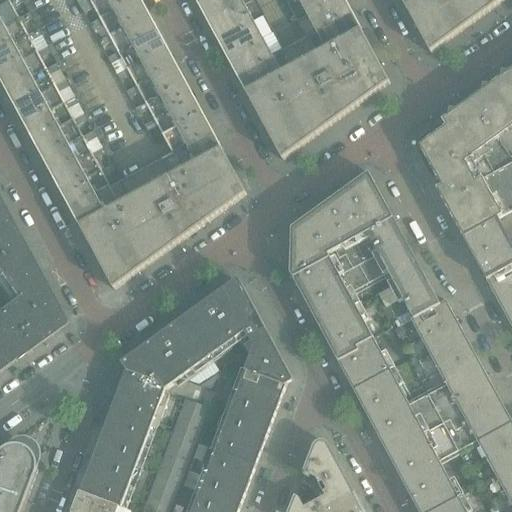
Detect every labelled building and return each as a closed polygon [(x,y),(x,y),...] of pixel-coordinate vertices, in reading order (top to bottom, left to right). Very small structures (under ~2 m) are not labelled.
[(0,0),(0,8),(10,3),(8,0),(0,0)] [(0,30),(19,20),(14,9),(24,4),(21,0),(15,0),(10,3),(0,8),(0,30)] [(100,20),(137,0),(97,0),(91,3),(81,9),(84,15),(94,9),(100,20)] [(109,37),(149,16),(140,0),(137,0),(100,20),(90,26),(94,32),(104,26),(109,37)] [(195,0),(201,9),(217,0),(195,0)] [(210,26),(241,9),(236,0),(217,0),(201,9),(210,26)] [(303,0),(312,15),(338,0),(303,0)] [(352,14),(346,3),(344,0),(338,0),(312,15),(321,31),(326,28),(352,14)] [(405,0),(402,2),(426,46),(431,55),(507,0),(405,0)] [(219,43),(250,26),(241,9),(210,26),(219,43)] [(333,41),(359,27),(352,14),(326,28),(333,41)] [(0,52),(29,37),(23,26),(33,21),(29,15),(19,20),(0,30),(0,52)] [(119,54),(158,33),(149,16),(109,37),(99,43),(103,49),(113,43),(119,54)] [(228,60),(260,43),(250,26),(219,43),(228,60)] [(283,162),(342,120),(390,85),(359,27),(333,41),(326,28),(321,31),(269,60),(263,63),(270,75),(244,89),(283,162)] [(0,74),(38,54),(32,43),(42,38),(39,32),(29,37),(0,52),(0,74)] [(128,71),(167,50),(158,33),(119,54),(109,60),(112,66),(122,60),(128,71)] [(237,77),(263,63),(269,60),(260,43),(228,60),(237,77)] [(47,71),(41,60),(51,55),(48,48),(38,54),(0,74),(0,79),(7,92),(47,71)] [(137,88),(177,67),(167,50),(128,71),(118,77),(121,83),(131,77),(137,88)] [(244,89),(270,75),(263,63),(237,77),(244,89)] [(56,88),(50,77),(60,72),(57,65),(47,71),(7,92),(16,109),(56,88)] [(146,105),(186,84),(177,67),(137,88),(127,94),(130,100),(140,94),(146,105)] [(511,72),(509,75),(503,73),(502,80),(497,83),(511,105),(511,72)] [(65,105),(59,94),(69,89),(66,82),(56,88),(16,109),(25,126),(65,105)] [(511,105),(497,83),(490,88),(484,87),(483,93),(457,112),(450,112),(449,117),(443,122),(448,129),(422,147),(444,188),(437,191),(471,254),(486,280),(511,266),(511,244),(507,235),(499,220),(511,213),(511,105)] [(155,122),(195,101),(186,84),(146,105),(136,110),(139,117),(149,111),(155,122)] [(74,122),(68,111),(79,106),(75,99),(65,105),(25,126),(34,143),(74,122)] [(164,139),(204,117),(195,101),(155,122),(145,127),(148,134),(159,128),(164,139)] [(83,139),(78,128),(88,123),(84,116),(74,122),(34,143),(44,160),(83,139)] [(213,134),(207,123),(204,117),(164,139),(173,156),(189,148),(213,134)] [(93,156),(87,145),(97,140),(94,133),(83,139),(44,160),(53,177),(93,156)] [(196,160),(220,147),(213,134),(189,148),(196,160)] [(247,196),(224,153),(220,147),(196,160),(189,148),(173,156),(111,190),(96,198),(102,210),(78,224),(115,291),(247,196)] [(102,173),(96,162),(106,157),(103,150),(93,156),(53,177),(62,194),(102,173)] [(111,190),(105,179),(115,173),(112,167),(102,173),(62,194),(71,211),(96,198),(111,190)] [(395,221),(379,192),(376,187),(374,183),(370,175),(355,186),(353,187),(344,194),(342,195),(335,200),(333,201),(333,202),(324,208),(322,210),(309,219),(308,220),(329,257),(358,241),(368,235),(395,221)] [(78,224),(102,210),(96,198),(71,211),(78,224)] [(65,326),(32,265),(0,205),(0,279),(14,301),(10,304),(33,339),(26,345),(31,351),(65,326)] [(339,276),(329,257),(308,220),(307,220),(293,231),(292,242),(292,259),(291,276),(300,292),(301,293),(304,299),(319,328),(356,308),(351,299),(339,276)] [(440,306),(420,268),(395,221),(368,235),(413,320),(440,306)] [(496,298),(511,288),(511,266),(486,280),(496,298)] [(246,335),(237,323),(256,312),(242,286),(234,284),(233,284),(186,318),(214,358),(246,335)] [(505,315),(511,311),(511,288),(496,298),(505,315)] [(421,339),(456,320),(446,302),(440,306),(413,320),(412,321),(421,339)] [(0,373),(31,351),(26,345),(33,339),(10,304),(0,311),(0,373)] [(391,372),(374,341),(356,308),(319,328),(354,392),(391,372)] [(256,312),(237,323),(246,335),(264,326),(256,312)] [(168,391),(214,358),(186,318),(121,365),(127,372),(125,375),(168,391)] [(431,356),(465,337),(456,320),(421,339),(431,356)] [(264,326),(246,335),(255,348),(271,340),(264,326)] [(440,373),(475,354),(465,337),(431,356),(431,357),(423,361),(431,377),(440,373)] [(291,376),(271,340),(255,348),(245,375),(285,390),(291,377),(291,376)] [(449,390),(484,371),(475,354),(440,373),(446,384),(449,390)] [(459,408),(494,389),(484,371),(449,390),(459,408)] [(468,425),(459,408),(449,390),(446,384),(408,404),(391,372),(354,392),(418,511),(435,511),(459,500),(441,467),(479,446),(478,444),(468,425)] [(152,428),(166,393),(168,391),(125,375),(111,413),(152,428)] [(271,428),(285,390),(245,375),(231,413),(271,428)] [(503,407),(494,389),(459,408),(468,425),(503,407)] [(170,511),(209,410),(185,401),(143,511),(170,511)] [(478,444),(511,424),(511,422),(503,407),(468,425),(478,444)] [(137,469),(152,428),(111,413),(96,453),(137,469)] [(256,469),(271,428),(231,413),(216,453),(256,469)] [(487,460),(511,446),(511,424),(478,444),(479,446),(487,460)] [(363,511),(329,448),(327,445),(323,444),(320,444),(317,446),(315,449),(305,476),(306,477),(305,479),(310,481),(311,479),(317,481),(320,486),(323,485),(327,492),(324,494),(326,498),(305,510),(300,501),(296,499),(291,511),(363,511)] [(0,487),(28,450),(26,448),(23,447),(20,446),(17,446),(14,446),(11,447),(9,447),(6,449),(4,450),(0,452),(0,487)] [(241,510),(256,469),(216,453),(199,446),(196,455),(212,462),(200,495),(241,510)] [(496,477),(511,468),(511,446),(487,460),(496,477)] [(0,511),(22,511),(36,475),(37,473),(38,470),(38,467),(38,464),(37,461),(36,458),(35,456),(33,453),(31,451),(28,450),(0,487),(0,511)] [(122,510),(137,469),(96,453),(80,495),(120,510),(120,509),(122,510)] [(505,494),(511,490),(511,468),(496,477),(505,494)] [(119,511),(120,510),(80,495),(73,511),(119,511)] [(239,511),(241,510),(200,495),(193,511),(239,511)] [(465,511),(459,500),(435,511),(465,511)]
